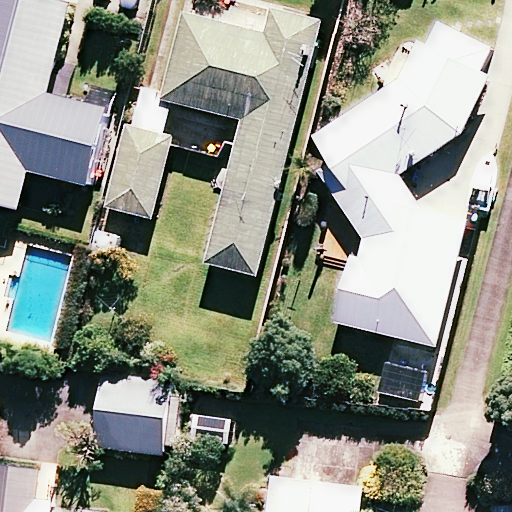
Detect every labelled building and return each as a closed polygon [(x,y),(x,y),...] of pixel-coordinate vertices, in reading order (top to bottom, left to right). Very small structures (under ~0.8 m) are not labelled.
[(76,10),(33,0),(0,0),(0,206),(25,213),(35,175),(93,189),(112,113),(54,99),(76,10)] [(326,24),(277,12),(271,38),(190,18),(169,103),(249,123),(214,267),(263,279),(326,24)] [(407,177),(466,137),(496,78),(488,74),(498,54),(450,30),(406,84),(320,143),(341,173),(329,181),(369,240),(366,263),(359,262),(343,325),(441,349),(473,224),(419,210),(407,177)] [(177,144),(131,132),(112,210),(158,222),(177,144)] [(431,375),(391,366),(382,406),(422,415),(431,375)] [(236,409),(202,405),(197,442),(232,447),(236,409)] [(170,457),(172,423),(123,419),(120,453),(170,457)] [(42,502),(45,471),(0,466),(0,511),(56,511),(58,504),(42,502)] [(364,511),(367,492),(279,482),(275,511),(364,511)]
